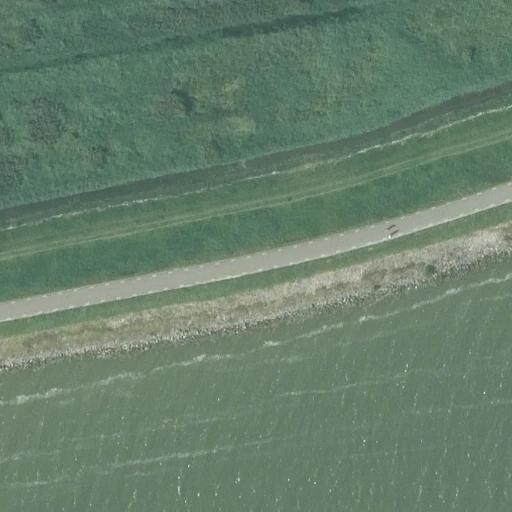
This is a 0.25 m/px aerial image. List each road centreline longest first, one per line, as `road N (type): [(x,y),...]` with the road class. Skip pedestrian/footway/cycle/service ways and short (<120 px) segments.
road 1 (tertiary): [(0,313),(302,252),(511,189)]
road 2 (track): [(511,132),(392,168),(0,254)]
